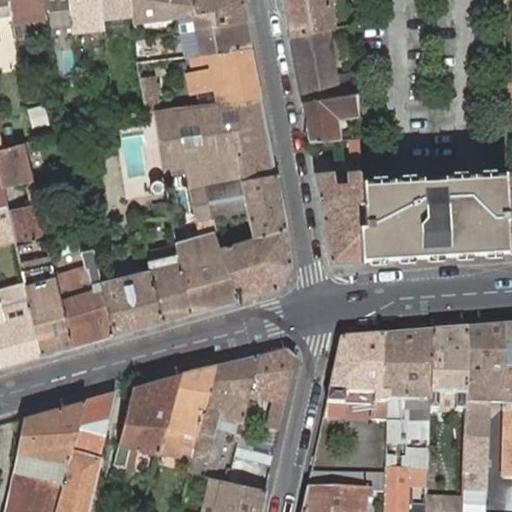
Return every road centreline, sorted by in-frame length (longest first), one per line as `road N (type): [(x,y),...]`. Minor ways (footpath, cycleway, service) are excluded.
road 1 (secondary): [(0,395),(311,310)]
road 2 (residential): [(311,310),(265,0)]
road 3 (residential): [(285,511),(287,465),(314,344),(311,310)]
road 4 (secondary): [(311,310),(511,292)]
